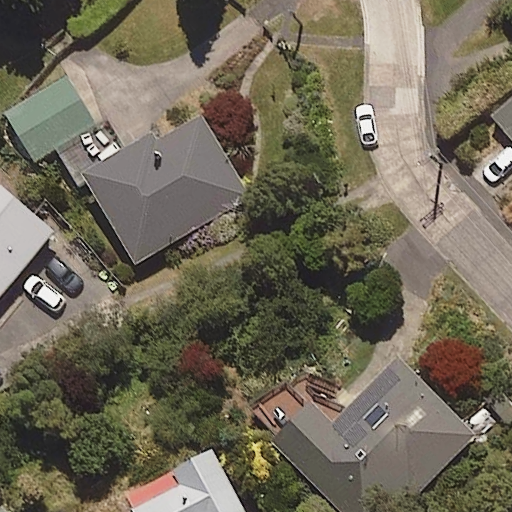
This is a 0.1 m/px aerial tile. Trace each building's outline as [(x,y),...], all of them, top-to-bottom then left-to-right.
[(6,115),(35,164),(97,128),(68,78),(6,115)] [(511,107),(485,136),(511,162),(511,107)] [(120,166),(72,196),(127,285),(242,214),(186,125),(120,166)] [(51,162),(72,196),(120,166),(99,132),(51,162)] [(0,304),(44,247),(0,213),(0,304)] [(274,447),(343,511),(403,511),(476,435),(396,360),(335,425),(313,405),(274,447)] [(243,511),(211,449),(113,501),(119,511),(243,511)]
